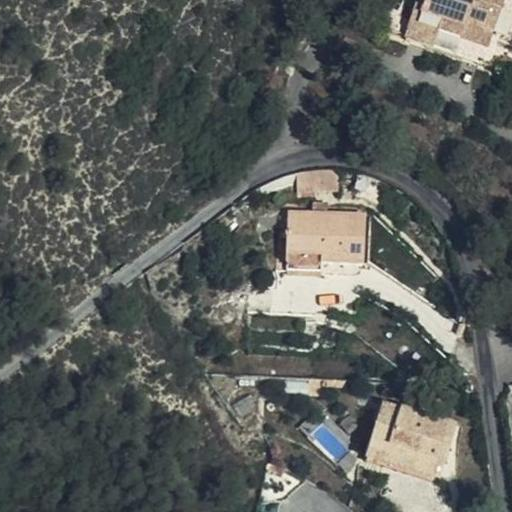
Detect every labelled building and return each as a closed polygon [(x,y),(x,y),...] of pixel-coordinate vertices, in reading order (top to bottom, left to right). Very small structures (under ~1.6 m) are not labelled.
[(488,33),(496,0),(412,0),(405,29),(430,34),(432,30),(463,38),(466,29),(488,33)] [(486,44),(488,33),(466,29),(463,38),(486,44)] [(309,162),(307,179),(347,186),(350,170),(309,162)] [(358,196),(373,200),(375,188),(360,185),(358,196)] [(316,202),(334,206),(335,196),(319,193),(316,202)] [(369,214),(334,206),(316,202),(292,197),(279,260),(315,268),(317,257),(359,264),(369,214)] [(373,386),(353,435),(382,449),(423,467),(427,456),(418,452),(426,435),(436,436),(438,431),(444,417),(373,386)] [(427,456),(436,436),(426,435),(418,452),(427,456)]
